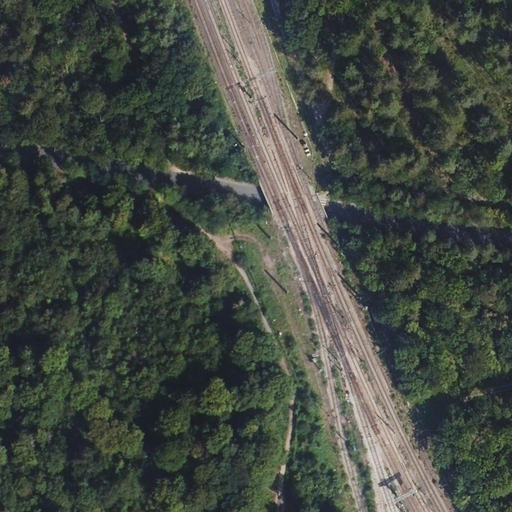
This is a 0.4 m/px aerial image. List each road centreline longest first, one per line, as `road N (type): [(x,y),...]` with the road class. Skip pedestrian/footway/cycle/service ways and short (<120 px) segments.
road 1 (tertiary): [(0,153),(511,241)]
road 2 (track): [(226,242),(264,298),(291,376),(280,511)]
road 3 (track): [(226,242),(154,208),(0,167)]
road 4 (track): [(335,0),(323,115),(336,161)]
road 5 (track): [(279,0),(323,115)]
